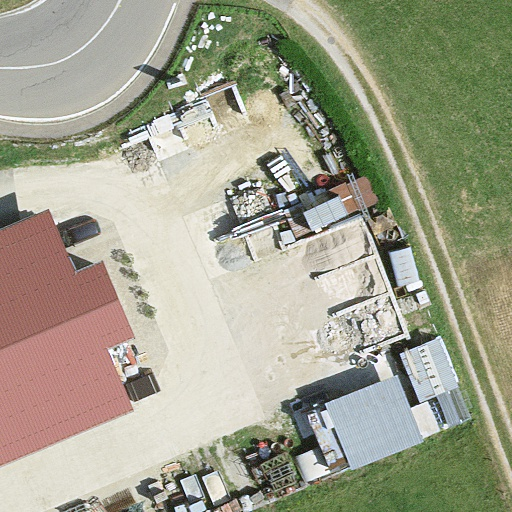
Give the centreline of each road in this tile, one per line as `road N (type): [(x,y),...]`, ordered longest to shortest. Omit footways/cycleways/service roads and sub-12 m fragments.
road 1 (track): [(290,0),(321,22),(361,83),(511,477)]
road 2 (tertiary): [(0,68),(62,65),(102,34),(121,0)]
